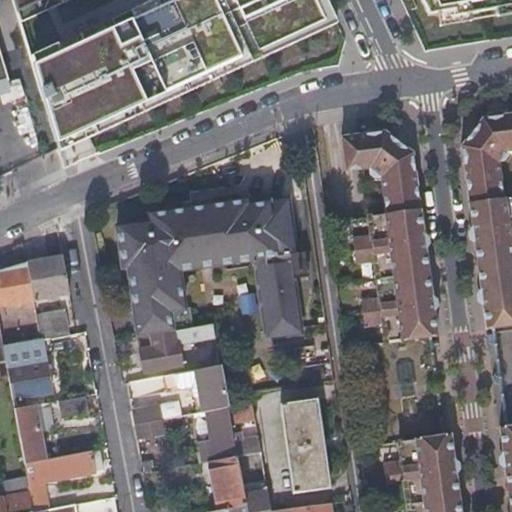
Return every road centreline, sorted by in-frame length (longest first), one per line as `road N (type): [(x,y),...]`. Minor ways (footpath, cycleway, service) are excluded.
road 1 (residential): [(427,80),(483,511)]
road 2 (residential): [(299,99),(359,511)]
road 3 (residential): [(73,190),(134,511)]
road 4 (residential): [(299,99),(73,190)]
road 5 (unknown): [(73,190),(3,0)]
